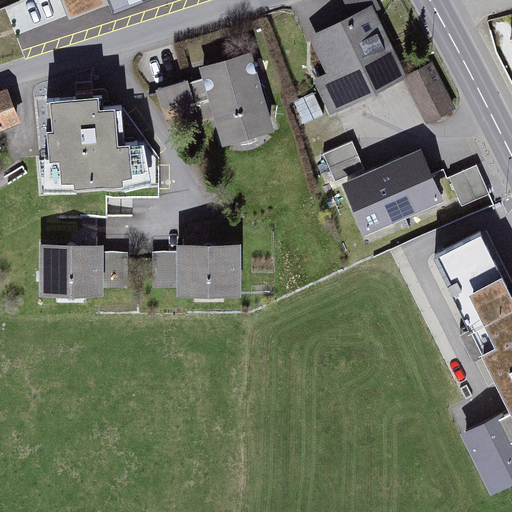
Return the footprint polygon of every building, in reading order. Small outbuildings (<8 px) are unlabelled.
[(38,32),(64,22),(55,0),(38,0),(27,4),(38,32)] [(69,34),(111,18),(104,0),(55,0),(64,22),(69,34)] [(104,0),(111,18),(156,0),(104,0)] [(377,5),(313,37),(332,74),(317,81),(335,116),(414,76),(377,5)] [(252,48),(199,64),(223,142),(276,126),(252,48)] [(188,76),(155,86),(165,119),(198,109),(188,76)] [(0,125),(17,118),(5,89),(0,91),(0,125)] [(96,92),(53,96),(55,126),(50,126),(52,150),(61,149),(63,172),(76,171),(77,177),(121,174),(121,168),(130,168),(128,139),(115,140),(112,103),(97,104),(96,92)] [(325,146),(331,169),(362,160),(355,137),(325,146)] [(430,145),(342,182),(365,236),(453,200),(430,145)] [(476,161),(450,172),(461,200),(488,189),(476,161)] [(511,267),(493,231),(438,259),(511,404),(511,267)] [(110,242),(43,241),(43,296),(109,296),(110,242)] [(251,243),(182,241),(180,295),(249,297),(251,243)] [(511,413),(510,410),(461,435),(493,498),(511,488),(511,413)]
